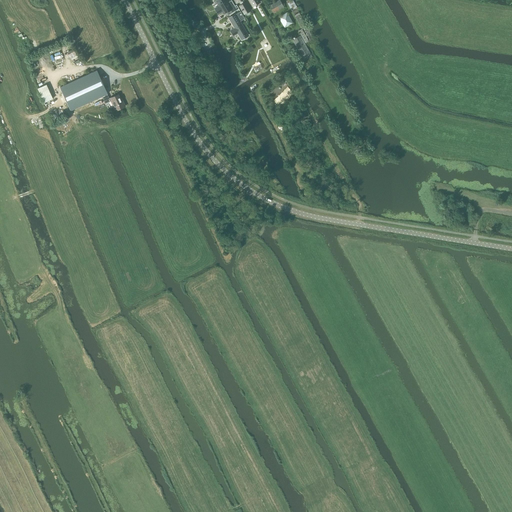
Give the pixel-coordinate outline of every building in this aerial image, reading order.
[(219,6),(216,8),(219,13),(223,11),(224,13),(226,12),(228,15),(239,9),(236,5),(235,6),(231,0),(228,2),(226,0),(219,0),(220,2),(220,3),(221,3),(222,4),(220,5),(219,6)] [(234,0),(236,3),(239,1),(244,9),(242,10),(244,13),(250,10),(245,2),(243,0),(249,0),(253,6),(260,1),(258,0),(234,0)] [(273,13),(284,7),(279,0),(278,0),(269,5),(273,13)] [(286,0),(293,12),(299,10),(293,0),(286,0)] [(240,11),(229,18),(235,28),(231,31),(233,34),(238,32),(240,35),(240,36),(242,35),(243,36),(244,35),(244,34),(246,33),(239,22),(245,19),(240,11)] [(294,14),(302,28),(298,30),(305,43),(313,39),(298,12),(294,14)] [(304,61),(312,56),(300,35),(292,40),(304,61)] [(215,54),(212,49),(204,52),(206,57),(215,54)] [(122,100),(120,100),(118,94),(109,99),(107,94),(97,70),(60,87),(71,110),(102,96),(105,103),(111,101),(113,105),(114,105),(117,110),(125,107),(122,100)]
